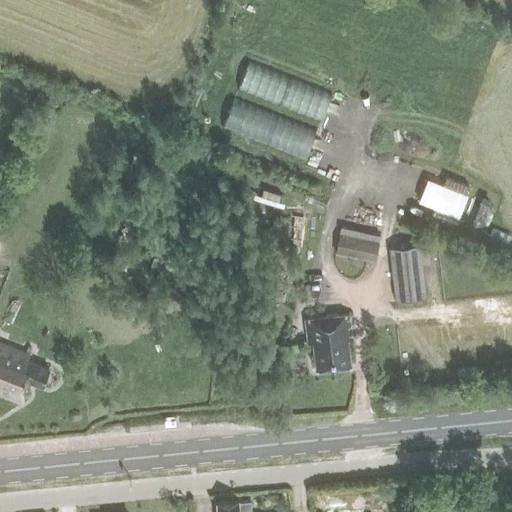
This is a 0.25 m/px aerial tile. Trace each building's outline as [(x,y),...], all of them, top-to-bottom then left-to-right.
[(378,240),(340,232),(336,252),(374,260),(378,240)] [(426,297),(420,244),(389,247),(395,300),(426,297)] [(352,338),(348,312),(304,318),(307,343),(312,342),(315,369),(350,364),(347,338),(352,338)] [(20,400),(28,381),(40,386),(48,368),(25,359),(27,354),(0,342),(0,393),(4,395),(4,394),(20,400)] [(292,511),(293,511),(290,511),(250,511),(249,501),(238,502),(238,500),(216,502),(217,511),(292,511)]
